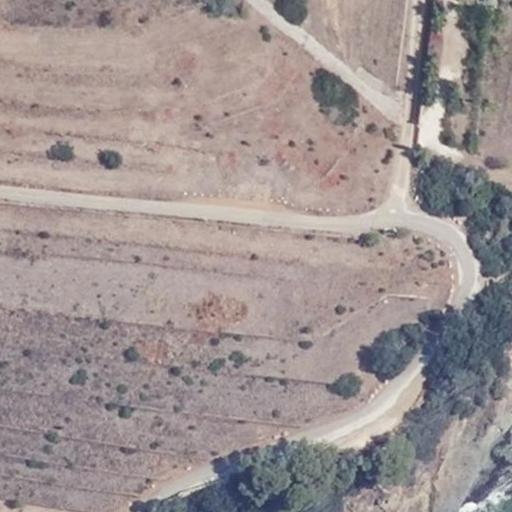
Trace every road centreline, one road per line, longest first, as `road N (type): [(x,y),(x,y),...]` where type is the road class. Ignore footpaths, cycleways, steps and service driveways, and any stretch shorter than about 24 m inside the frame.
road 1 (residential): [(408,221),(449,239),(465,284),(455,325),(390,401),(300,447),(175,487),(136,511)]
road 2 (residential): [(0,181),(346,228),(408,221)]
road 3 (residential): [(408,221),(406,139),(426,0)]
